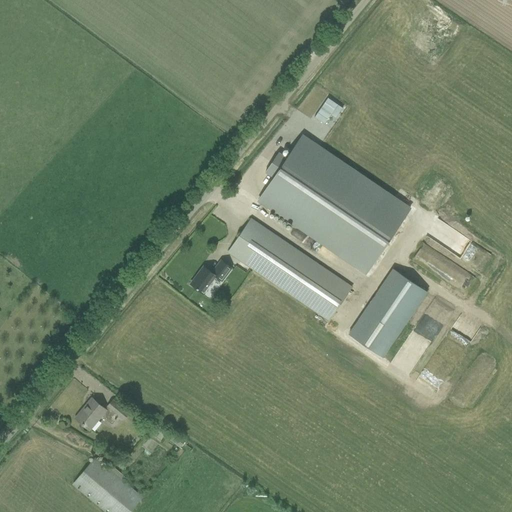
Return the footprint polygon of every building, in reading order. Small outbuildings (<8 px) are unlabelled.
[(328,98),(314,118),(324,124),(330,116),(331,114),(336,118),(343,108),(328,98)] [(287,158),(278,152),(265,172),(273,178),(258,200),(366,273),(410,209),(302,136),(287,158)] [(351,287),(310,259),(251,219),(228,252),(328,321),(351,287)] [(191,284),(203,294),(216,277),(221,281),(231,268),(221,261),(212,273),(204,267),(191,284)] [(393,269),(348,334),(382,358),(427,292),(393,269)] [(252,274),(240,290),(251,297),(262,281),(252,274)] [(92,399),(76,418),(90,430),(102,415),(112,423),(119,415),(123,419),(128,413),(113,401),(105,410),(92,399)] [(112,466),(109,470),(95,458),(73,484),(106,511),(129,511),(142,497),(122,480),(124,477),(112,466)]
